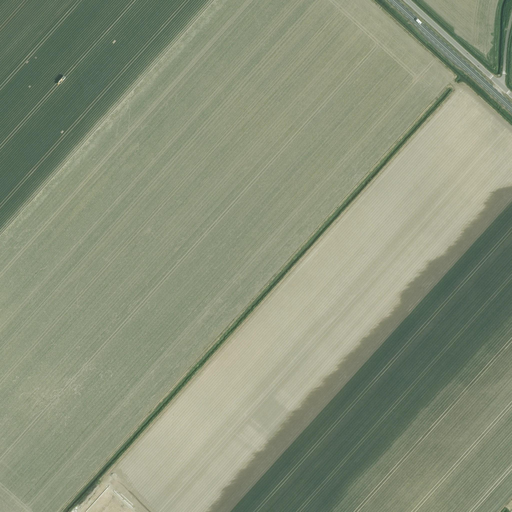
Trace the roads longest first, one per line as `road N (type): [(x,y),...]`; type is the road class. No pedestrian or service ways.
road 1 (primary): [(495,93),(392,0)]
road 2 (unclassified): [(501,86),(406,0)]
